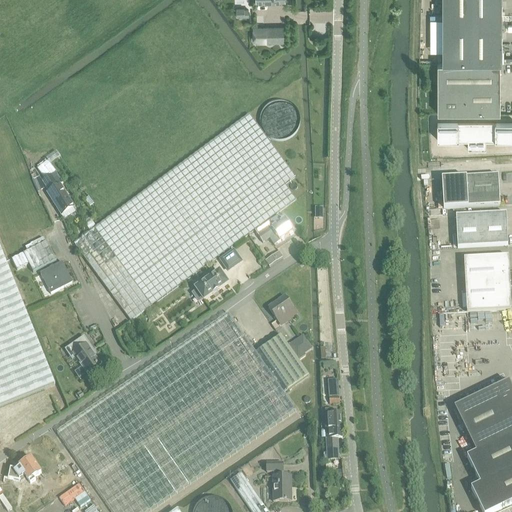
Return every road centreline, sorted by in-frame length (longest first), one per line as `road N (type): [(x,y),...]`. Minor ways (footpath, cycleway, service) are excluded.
road 1 (unclassified): [(333,240),(238,292),(0,459)]
road 2 (unclassified): [(333,240),(357,511)]
road 3 (unclassified): [(338,0),(333,240)]
